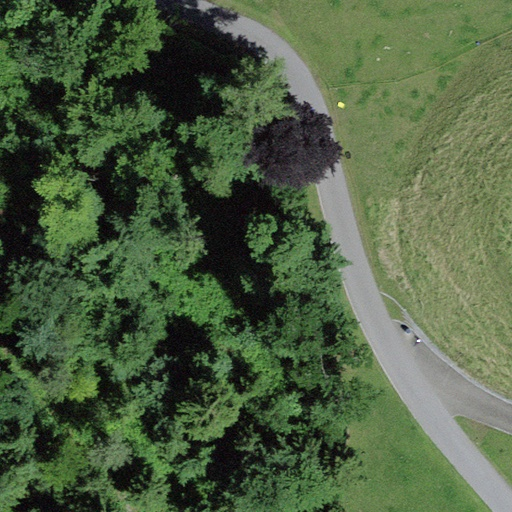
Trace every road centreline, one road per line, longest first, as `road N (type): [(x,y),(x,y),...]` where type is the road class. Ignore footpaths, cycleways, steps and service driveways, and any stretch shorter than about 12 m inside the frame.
road 1 (track): [(374,305),(302,88),(252,33),(179,0)]
road 2 (track): [(124,511),(0,344)]
